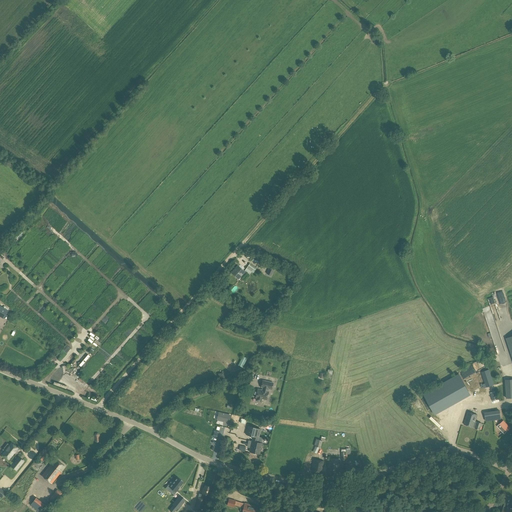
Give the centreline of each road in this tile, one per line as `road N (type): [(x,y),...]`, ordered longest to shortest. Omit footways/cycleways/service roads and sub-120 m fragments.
road 1 (unclassified): [(511,471),(447,449),(345,485),(298,484),(220,465),(0,369)]
road 2 (track): [(183,308),(389,79)]
road 3 (unknown): [(39,286),(72,249),(146,318),(76,400)]
road 4 (unknown): [(41,386),(84,332),(39,286)]
road 5 (track): [(98,409),(183,308)]
